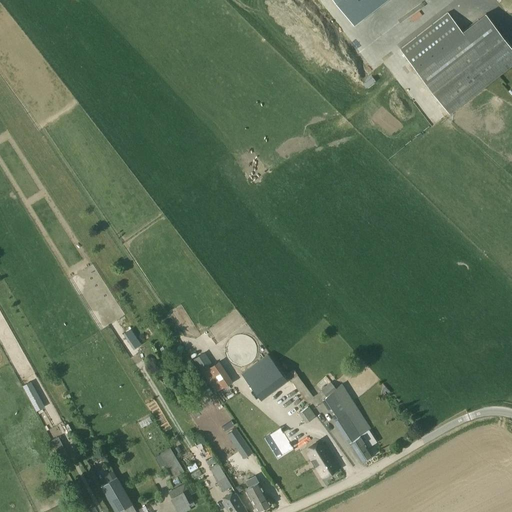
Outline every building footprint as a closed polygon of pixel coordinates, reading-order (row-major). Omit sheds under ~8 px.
[(335,0),(354,24),(385,0),(335,0)] [(511,46),(486,14),(463,31),(448,12),(400,50),(449,113),(511,64),(511,46)] [(366,87),(375,81),(372,77),(363,83),(366,87)] [(127,321),(120,325),(123,330),(127,336),(131,342),(134,340),(137,338),(127,321)] [(287,380),(282,373),(268,354),(241,374),(261,400),(287,380)] [(233,382),(219,361),(210,367),(210,368),(203,373),(216,392),(224,387),(224,388),(233,382)] [(298,375),(291,380),(306,401),(313,396),(298,375)] [(326,376),(316,385),(326,397),(325,398),(322,400),(335,421),(349,443),(361,461),(372,454),(360,435),(371,429),(342,383),(338,386),(336,388),(326,376)] [(25,390),(36,411),(44,407),(33,386),(25,390)] [(306,423),(316,417),(308,405),(298,412),(306,423)] [(263,437),(278,460),(294,450),(291,444),(291,443),(283,431),(283,432),(280,427),(273,431),(263,437)] [(236,428),(227,434),(243,458),(253,452),(236,428)] [(51,439),(56,453),(63,450),(59,437),(51,439)] [(203,462),(212,456),(203,441),(193,446),(203,462)] [(339,466),(324,441),(307,452),(322,477),(339,466)] [(170,448),(161,454),(175,477),(185,471),(170,448)] [(223,492),(232,486),(218,463),(210,467),(219,480),(217,481),(223,492)] [(255,475),(246,480),(249,487),(246,489),(257,511),(271,504),(259,482),(255,475)] [(118,511),(133,504),(117,476),(101,486),(116,511),(118,511)] [(170,498),(177,511),(178,510),(178,511),(185,511),(191,509),(189,504),(190,504),(190,503),(194,501),(185,484),(169,493),(172,498),(170,498)] [(247,511),(236,493),(227,498),(222,501),(228,511),(247,511)]
